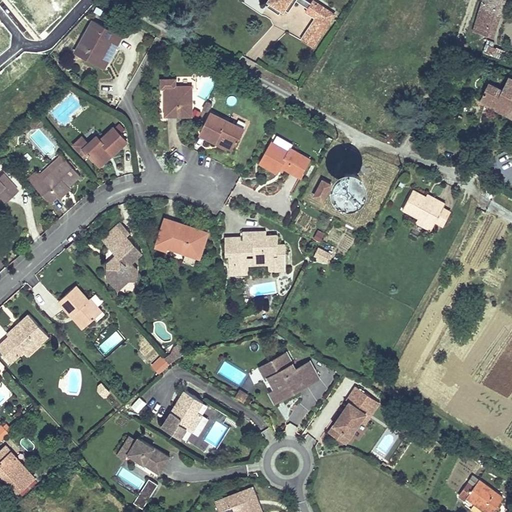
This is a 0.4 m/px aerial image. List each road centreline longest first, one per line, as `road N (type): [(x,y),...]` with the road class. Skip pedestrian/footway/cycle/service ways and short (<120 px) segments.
road 1 (residential): [(482,197),(447,171),(366,138),(115,0)]
road 2 (residential): [(208,188),(163,176),(140,182),(96,203),(0,286)]
road 3 (unknown): [(163,176),(130,102),(165,29)]
road 4 (unknown): [(93,0),(48,45),(0,75)]
